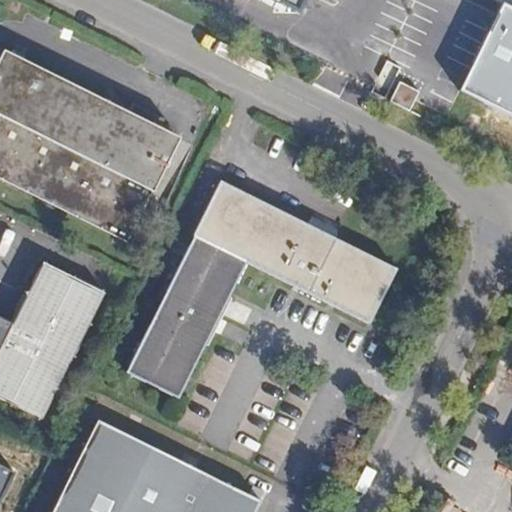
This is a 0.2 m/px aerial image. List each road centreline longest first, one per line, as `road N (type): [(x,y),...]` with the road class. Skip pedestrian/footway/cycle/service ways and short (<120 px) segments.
road 1 (residential): [(100,0),(472,184),(500,215)]
road 2 (residential): [(500,215),(493,272),(373,511)]
